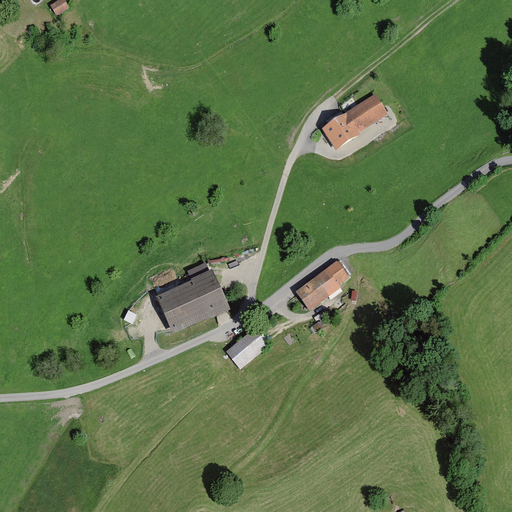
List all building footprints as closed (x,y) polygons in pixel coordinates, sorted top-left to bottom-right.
[(63,1),(52,8),(59,18),(70,12),(63,1)] [(374,97),(321,129),(335,152),(359,138),(356,135),(386,117),(374,97)] [(334,261),(291,296),(306,314),(349,280),(334,261)] [(213,271),(157,295),(173,331),(228,307),(213,271)] [(255,330),(226,354),(240,371),(269,348),(255,330)]
